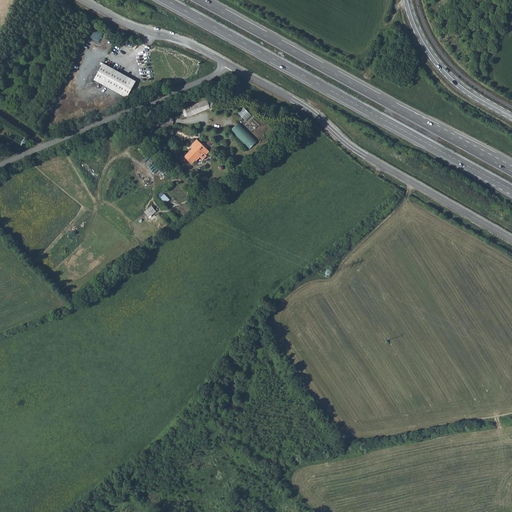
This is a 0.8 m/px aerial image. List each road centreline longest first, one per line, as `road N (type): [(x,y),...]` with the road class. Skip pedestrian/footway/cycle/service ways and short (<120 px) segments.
road 1 (trunk): [(165,0),(511,190)]
road 2 (trunk): [(511,171),(199,0)]
road 3 (tertiary): [(511,238),(227,64)]
road 4 (unclassified): [(227,64),(0,165)]
road 5 (tertiary): [(511,118),(440,66),(407,0)]
road 6 (tertiary): [(227,64),(79,0)]
